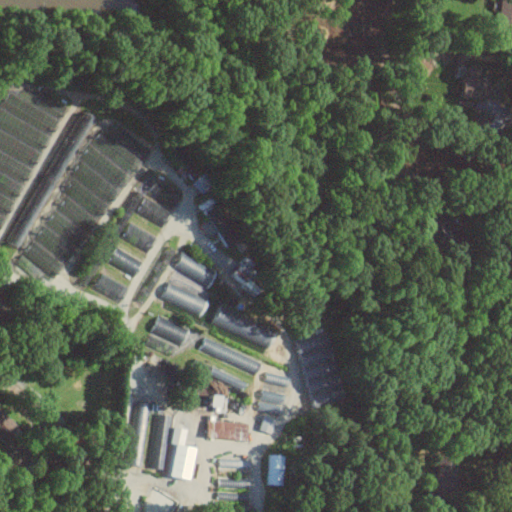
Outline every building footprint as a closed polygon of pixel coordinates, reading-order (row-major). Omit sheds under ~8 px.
[(511,0),(497,0),(497,35),(511,35),(511,0)] [(484,99),(485,78),(474,77),(475,65),(459,64),(457,97),(484,99)] [(0,230),(63,104),(37,91),(31,103),(2,89),(0,93),(0,230)] [(90,117),(74,110),(45,175),(61,182),(90,117)] [(148,149),(112,124),(106,132),(97,126),(66,171),(71,174),(60,190),(98,218),(148,149)] [(3,242),(17,250),(53,185),(39,177),(3,242)] [(169,209),(131,189),(107,236),(116,240),(117,237),(145,252),(153,236),(126,223),(131,212),(160,227),(169,209)] [(12,263),(38,281),(44,272),(54,278),(96,217),(61,193),(12,263)] [(84,287),(112,244),(103,239),(76,282),(84,287)] [(116,304),(127,286),(99,270),(89,288),(116,304)] [(181,328),(154,315),(146,332),(174,344),(181,328)] [(187,366),(207,375),(212,365),(191,356),(187,366)] [(281,393),(286,377),(262,370),(260,380),(273,384),(271,390),(281,393)] [(305,404),(327,403),(326,378),(304,379),(305,404)] [(275,414),(278,404),(281,395),(258,389),(253,407),(275,414)] [(201,406),(213,407),(214,395),(202,395),(201,406)] [(164,468),(167,414),(151,413),(148,468),(164,468)] [(0,416),(0,440),(1,441),(13,428),(0,416)] [(266,433),(269,420),(257,417),(254,430),(266,433)] [(208,438),(238,440),(239,422),(208,421),(208,438)] [(276,484),(279,456),(266,454),(263,482),(276,484)] [(452,496),(452,456),(433,456),(433,496),(452,496)]
